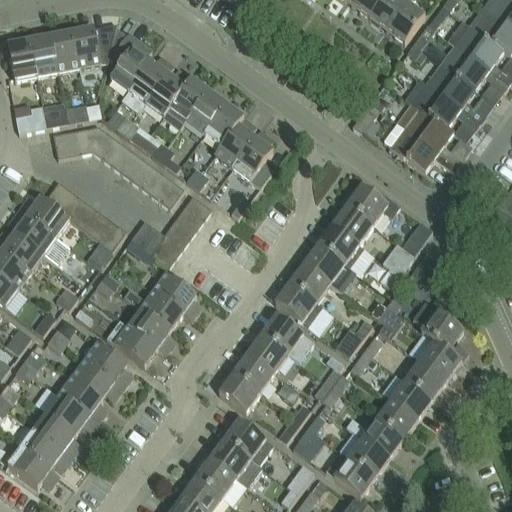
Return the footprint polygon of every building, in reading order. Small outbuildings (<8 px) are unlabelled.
[(221,0),(237,12),(245,0),(221,0)] [(337,0),(351,10),(358,0),(337,0)] [(368,23),(385,0),(358,0),(351,10),(368,23)] [(386,36),(406,8),(395,0),(385,0),(368,23),(386,36)] [(511,4),(506,0),(500,0),(489,17),(488,17),(511,34),(511,4)] [(449,1),(441,11),(448,16),(456,6),(449,1)] [(404,49),(424,21),(406,8),(386,36),(404,49)] [(511,34),(488,17),(489,17),(482,12),(468,31),(468,32),(503,58),(509,63),(511,58),(511,34)] [(440,13),(432,24),(440,30),(448,19),(440,13)] [(511,83),(494,70),(503,58),(468,32),(468,31),(461,26),(446,47),(453,52),(453,51),(489,77),(495,82),(508,91),(511,85),(511,83)] [(93,34),(71,38),(78,75),(106,69),(109,57),(115,32),(116,30),(93,35),(93,34)] [(433,36),(426,31),(412,51),(419,55),(433,36)] [(127,40),(115,32),(109,57),(112,59),(127,40)] [(78,75),(71,38),(50,42),(57,79),(78,75)] [(109,84),(127,97),(149,67),(145,64),(151,56),(128,38),(127,40),(112,59),(122,67),(109,84)] [(57,79),(50,42),(29,46),(36,83),(57,79)] [(36,83),(29,46),(7,51),(14,87),(36,83)] [(412,51),(406,59),(413,63),(419,55),(412,51)] [(453,52),(439,71),(474,96),(484,84),(489,77),(453,51),(453,52)] [(154,70),(149,67),(127,97),(120,107),(138,120),(145,110),(167,80),(173,72),(160,62),(154,70)] [(465,109),(474,96),(439,71),(425,90),(460,116),(467,121),(480,130),(484,123),(465,109)] [(162,123),(190,85),(177,75),(171,83),(167,80),(145,110),(162,123)] [(495,82),(490,89),(503,98),(508,91),(495,82)] [(180,136),(186,127),(208,97),(190,85),(162,123),(180,136)] [(419,85),(404,105),(411,110),(417,115),(417,114),(446,135),(455,122),(460,116),(425,90),(419,85)] [(203,140),(225,110),(208,97),(186,127),(203,140)] [(375,102),(370,108),(379,115),(384,109),(375,102)] [(93,108),(85,110),(88,126),(96,124),(93,108)] [(88,126),(85,110),(64,114),(67,130),(88,126)] [(221,153),(243,123),(225,110),(203,140),(220,152),(221,153)] [(411,110),(397,129),(403,133),(438,159),(453,139),(446,135),(417,114),(417,115),(411,110)] [(31,121),(15,124),(18,139),(26,138),(46,134),(43,118),(42,112),(30,115),(31,121)] [(67,130),(64,114),(43,118),(46,134),(67,130)] [(376,121),(366,114),(352,133),(361,141),(376,121)] [(122,140),(132,128),(114,115),(105,127),(122,140)] [(467,121),(462,127),(475,137),(480,130),(467,121)] [(256,133),(243,123),(221,153),(220,152),(214,161),(232,174),(254,144),(253,144),(250,141),(256,133)] [(138,132),(132,128),(122,140),(129,145),(138,132)] [(445,164),(403,133),(397,129),(383,146),(390,151),(388,153),(424,179),(433,166),(453,180),(458,173),(445,164)] [(92,158),(98,132),(76,137),(78,148),(80,160),(92,158)] [(102,165),(116,146),(98,132),(92,158),(102,165)] [(254,144),(232,174),(250,187),(259,194),(272,177),(263,170),(272,158),(267,154),(273,145),(260,136),(253,144),(254,144)] [(78,148),(76,137),(53,141),(55,153),(78,148)] [(111,172),(125,153),(116,146),(102,165),(111,172)] [(80,160),(78,148),(55,153),(57,165),(80,160)] [(157,166),(167,153),(160,149),(151,161),(157,166)] [(121,179),(135,160),(125,153),(111,172),(121,179)] [(173,158),(167,153),(157,166),(164,171),(173,158)] [(450,157),(445,164),(458,173),(462,167),(450,157)] [(130,186),(144,167),(135,160),(121,179),(130,186)] [(140,193),(154,174),(144,167),(130,186),(140,193)] [(150,200),(164,181),(154,174),(140,193),(150,200)] [(192,192),(201,179),(195,174),(186,187),(192,192)] [(208,184),(201,179),(192,192),(198,196),(208,184)] [(159,207),(173,188),(164,181),(150,200),(159,207)] [(53,214),(67,195),(58,188),(44,207),(53,214)] [(183,195),(173,188),(159,207),(169,215),(183,195)] [(399,214),(374,195),(371,200),(360,193),(346,212),(372,232),(382,219),(391,226),(399,214)] [(63,221),(77,202),(67,195),(53,214),(63,221)] [(511,198),(508,196),(503,203),(498,210),(511,220),(511,198)] [(72,228),(87,209),(77,202),(63,221),(69,226),(72,228)] [(192,202),(185,211),(204,226),(211,216),(192,202)] [(69,226),(63,221),(53,214),(44,207),(40,204),(36,209),(28,203),(18,216),(56,244),(69,226)] [(237,225),(246,212),(240,207),(230,220),(237,225)] [(82,236),(96,216),(87,209),(72,228),(82,236)] [(197,235),(204,226),(185,211),(178,221),(197,235)] [(372,232),(346,212),(332,232),(358,252),(372,232)] [(56,244),(18,216),(8,229),(17,235),(14,239),(43,261),(56,244)] [(92,243),(106,223),(96,216),(82,236),(92,243)] [(197,235),(178,221),(171,231),(190,245),(197,235)] [(102,250),(116,231),(106,223),(92,243),(102,250)] [(144,227),(137,236),(156,251),(163,241),(144,227)] [(112,257),(126,238),(116,231),(102,250),(112,257)] [(190,245),(171,231),(163,241),(182,255),(190,245)] [(358,252),(332,232),(317,251),(344,271),(349,275),(363,255),(358,252)] [(431,238),(424,232),(414,245),(422,251),(431,238)] [(156,251),(137,236),(130,246),(143,255),(149,260),(156,251)] [(43,261),(14,239),(10,244),(2,238),(0,240),(0,256),(30,279),(43,261)] [(163,241),(156,251),(175,264),(182,255),(163,241)] [(143,255),(130,246),(125,253),(138,262),(143,255)] [(175,264),(156,251),(149,260),(168,274),(175,264)] [(344,271),(317,251),(303,270),(330,290),(344,271)] [(398,282),(413,263),(397,251),(382,270),(391,276),(398,282)] [(30,279),(0,256),(0,283),(18,296),(30,279)] [(98,275),(103,269),(90,259),(85,266),(89,268),(98,275)] [(420,287),(435,267),(425,260),(410,279),(420,287)] [(430,294),(444,275),(435,267),(420,287),(430,294)] [(89,268),(79,281),(89,288),(98,275),(89,268)] [(330,290),(303,270),(289,290),(315,310),(330,290)] [(389,295),(398,282),(391,276),(381,289),(389,295)] [(118,289),(105,280),(100,286),(113,296),(118,289)] [(152,298),(182,320),(190,326),(200,313),(192,307),(195,302),(166,280),(152,298)] [(0,283),(0,310),(4,314),(5,314),(18,296),(0,283)] [(108,302),(113,296),(100,286),(95,293),(108,302)] [(321,314),(315,310),(289,290),(274,310),(307,334),(321,314)] [(65,294),(60,300),(73,310),(77,303),(65,294)] [(169,337),(182,320),(152,298),(146,307),(130,295),(124,303),(140,315),(169,337)] [(68,316),(73,310),(60,300),(55,307),(68,316)] [(399,311),(391,305),(385,313),(393,319),(399,311)] [(376,325),(385,313),(378,308),(369,320),(376,325)] [(420,339),(433,348),(460,368),(467,358),(458,351),(454,356),(450,354),(463,337),(424,309),(412,325),(424,334),(420,339)] [(404,327),(393,319),(385,313),(376,325),(383,330),(378,337),(390,345),(404,327)] [(92,325),(79,315),(74,322),(87,331),(92,325)] [(166,342),(169,337),(140,315),(127,333),(157,355),(165,361),(174,348),(166,342)] [(55,324),(47,318),(34,336),(42,342),(47,335),(55,324)] [(275,321),(261,341),(288,361),(297,368),(312,348),(303,341),(275,321)] [(362,345),(372,332),(365,326),(355,339),(362,345)] [(143,373),(157,355),(127,333),(119,327),(106,345),(143,373)] [(31,343),(18,334),(5,352),(17,361),(31,343)] [(347,365),(353,358),(362,345),(355,339),(349,335),(335,355),(347,365)] [(69,346),(56,336),(51,343),(64,352),(69,346)] [(288,361),(261,341),(247,360),(274,380),(288,361)] [(59,358),(64,352),(51,343),(47,349),(59,358)] [(381,349),(373,343),(364,356),(371,362),(381,349)] [(446,387),(460,368),(433,348),(419,367),(446,387)] [(123,375),(127,371),(97,349),(84,367),(122,395),(132,382),(123,375)] [(45,365),(32,355),(19,373),(32,382),(45,365)] [(366,368),(371,362),(364,356),(349,376),(357,381),(366,368)] [(274,380),(247,360),(232,379),(259,399),(274,380)] [(371,362),(366,368),(376,375),(381,369),(371,362)] [(0,365),(0,375),(5,379),(9,372),(0,365)] [(112,408),(122,395),(84,367),(71,384),(101,406),(104,402),(112,408)] [(431,406),(446,387),(419,367),(404,386),(431,406)] [(32,382),(19,373),(15,379),(27,389),(32,382)] [(331,393),(341,380),(333,375),(324,388),(331,393)] [(259,399),(232,379),(218,399),(245,419),(259,399)] [(349,386),(344,383),(341,380),(331,393),(339,399),(349,386)] [(98,410),(101,406),(71,384),(58,401),(96,429),(106,416),(98,410)] [(417,426),(431,406),(404,386),(390,406),(417,426)] [(322,406),(331,393),(324,388),(314,401),(322,406)] [(7,390),(0,398),(0,411),(7,417),(19,399),(7,390)] [(329,412),(339,399),(331,393),(322,406),(329,412)] [(87,443),(96,429),(58,401),(45,419),(75,441),(78,436),(87,443)] [(403,445),(417,426),(390,406),(376,425),(403,445)] [(300,429),(310,416),(302,411),(293,424),(300,429)] [(72,445),(75,441),(45,419),(33,436),(71,464),(80,451),(72,445)] [(324,426),(316,421),(307,434),(314,440),(324,426)] [(285,449),(300,429),(293,424),(283,437),(280,434),(275,441),(285,449)] [(351,425),(345,433),(352,438),(362,445),(388,465),(403,445),(376,425),(367,437),(351,425)] [(238,426),(223,446),(258,472),(273,452),(238,426)] [(304,453),(314,440),(307,434),(297,447),(304,453)] [(61,477),(71,464),(33,436),(20,453),(58,482),(58,481),(50,475),(53,471),(61,477)] [(352,438),(338,457),(347,464),(374,484),(388,465),(362,445),(352,438)] [(261,474),(258,472),(223,446),(209,465),(236,485),(247,494),(261,474)] [(48,495),(58,482),(20,453),(7,471),(36,493),(40,488),(48,495)] [(359,504),(374,484),(347,464),(333,484),(359,504)] [(236,485),(209,465),(195,485),(222,505),(236,485)] [(302,472),(287,493),(290,495),(297,501),(307,487),(313,479),(302,472)] [(216,511),(222,505),(195,485),(180,504),(191,511),(216,511)] [(319,485),(311,496),(318,502),(326,491),(319,485)] [(285,511),(288,511),(297,501),(290,495),(280,508),(285,511)] [(317,502),(310,497),(304,505),(311,511),(317,502)]
